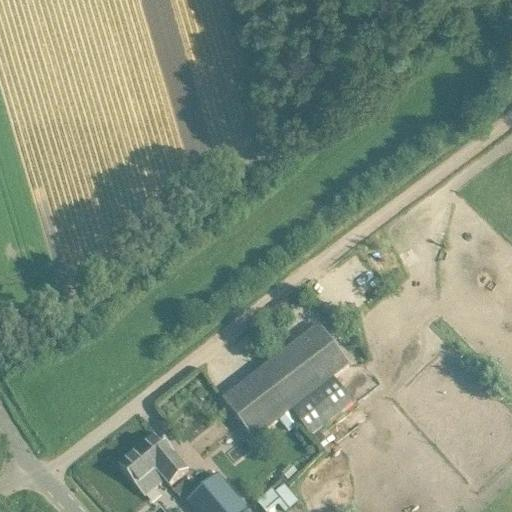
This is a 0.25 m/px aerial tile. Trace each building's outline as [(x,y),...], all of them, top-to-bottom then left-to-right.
[(259,117),(248,120),(251,134),(262,131),(259,117)] [(353,406),(333,381),(351,367),(320,326),(224,400),(254,441),(282,420),(291,413),(299,424),(311,439),(353,406)] [(157,435),(139,450),(119,466),(146,498),(165,482),(170,488),(188,473),(157,435)] [(330,485),(339,494),(351,483),(331,461),(299,490),(310,503),(330,485)] [(247,511),(228,489),(222,494),(211,481),(193,496),(206,511),(247,511)] [(304,511),(298,492),(268,502),(271,511),(304,511)]
